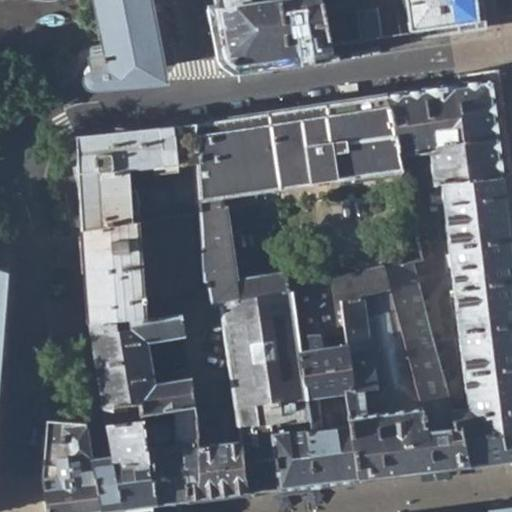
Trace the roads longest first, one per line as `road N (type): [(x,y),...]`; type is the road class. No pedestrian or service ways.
road 1 (residential): [(200,94),(508,48)]
road 2 (residential): [(20,133),(83,112),(200,94)]
